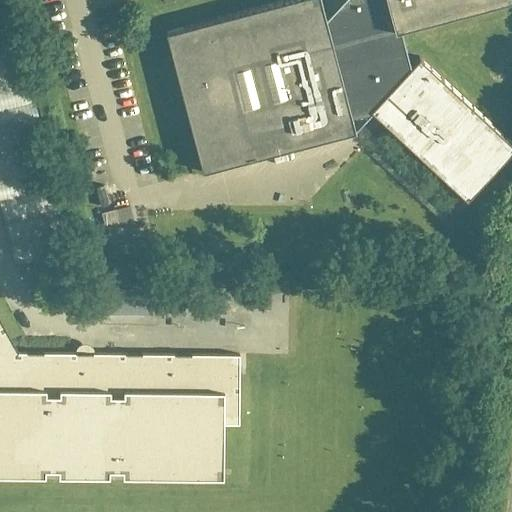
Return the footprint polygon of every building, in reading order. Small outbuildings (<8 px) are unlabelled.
[(466,201),(511,150),(511,145),(418,58),(410,68),(400,29),(508,0),(342,0),(324,19),(319,0),(292,0),(164,34),(201,173),(354,133),(354,131),(371,112),(466,201)] [(21,41),(0,45),(0,216),(14,272),(76,257),(21,41)] [(121,230),(116,211),(101,214),(105,234),(121,230)] [(64,291),(64,315),(149,314),(149,291),(64,291)] [(0,476),(44,477),(44,471),(57,471),(57,477),(108,478),(108,471),(122,471),(121,478),(122,478),(222,478),(222,425),(238,425),(239,356),(17,354),(0,323),(0,476)]
